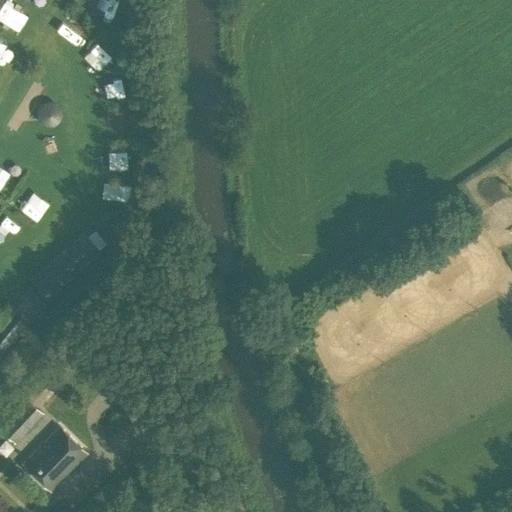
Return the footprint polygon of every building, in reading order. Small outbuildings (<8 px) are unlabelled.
[(9,0),(0,16),(0,23),(20,35),(34,10),(14,0),(9,0)] [(82,47),(94,31),(75,17),(63,33),(82,47)] [(134,113),(114,114),(115,131),(135,130),(134,113)] [(37,192),(50,207),(57,201),(43,186),(37,192)] [(32,194),(25,203),(45,218),(52,209),(32,194)] [(0,227),(0,228),(14,245),(30,231),(15,214),(0,227)] [(46,298),(100,251),(83,231),(28,278),(46,298)] [(97,331),(84,346),(96,355),(108,340),(97,331)] [(14,442),(42,412),(29,400),(1,430),(14,442)] [(169,442),(178,432),(159,415),(150,426),(169,442)] [(50,490),(87,452),(59,425),(23,462),(50,490)]
